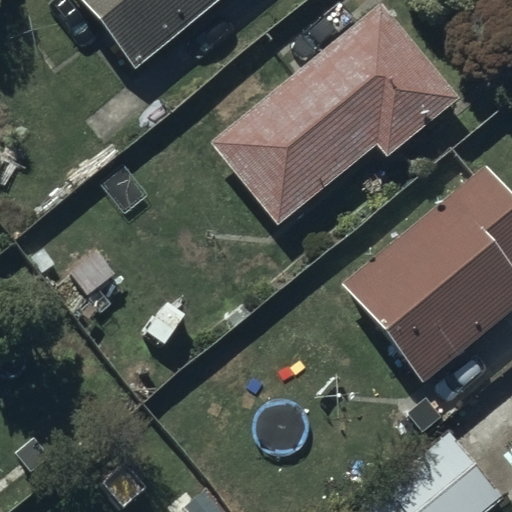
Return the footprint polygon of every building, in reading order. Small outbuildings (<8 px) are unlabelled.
[(209,0),(72,0),(127,68),(209,0)] [(453,97),(377,3),(204,144),(271,226),(371,144),(380,156),(453,97)] [(511,271),(511,204),(482,168),(338,285),(359,309),(328,334),(359,371),(387,348),(417,384),(511,307),(511,282),(507,276),(511,271)] [(70,330),(38,353),(79,409),(111,385),(70,330)] [(484,511),(498,501),(446,434),(354,506),(359,511),(484,511)] [(255,453),(210,489),(227,511),(232,511),(275,478),(255,453)] [(326,511),(305,486),(274,511),(326,511)]
